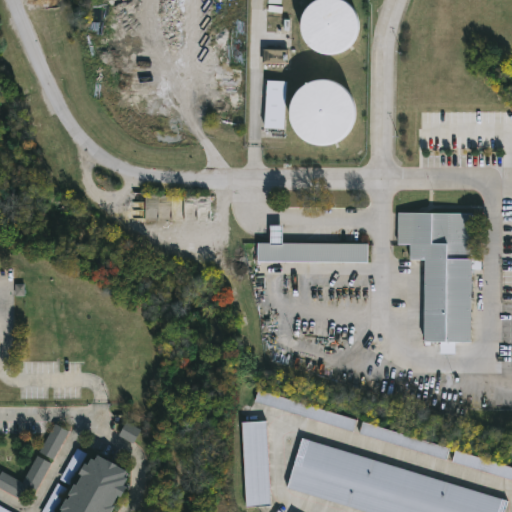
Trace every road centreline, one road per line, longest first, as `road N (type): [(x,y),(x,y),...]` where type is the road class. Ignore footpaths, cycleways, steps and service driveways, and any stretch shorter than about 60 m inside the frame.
road 1 (residential): [(509,205),(474,186),(255,191),(149,186),(108,174),(64,126),(6,0)]
road 2 (residential): [(384,185),(384,50),(401,0)]
